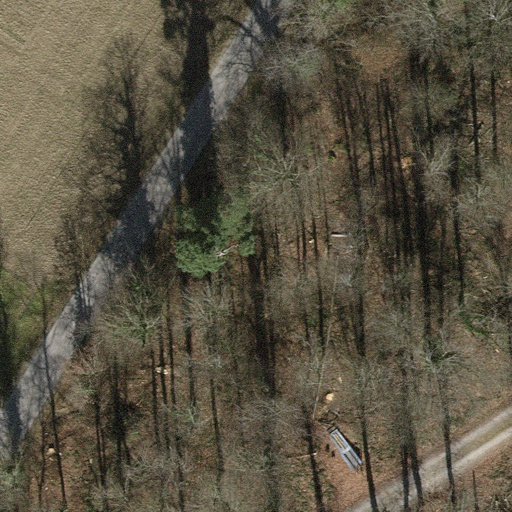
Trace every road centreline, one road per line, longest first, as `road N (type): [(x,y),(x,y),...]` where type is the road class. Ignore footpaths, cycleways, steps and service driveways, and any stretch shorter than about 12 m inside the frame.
road 1 (unclassified): [(283,0),(0,451)]
road 2 (track): [(511,422),(380,511)]
